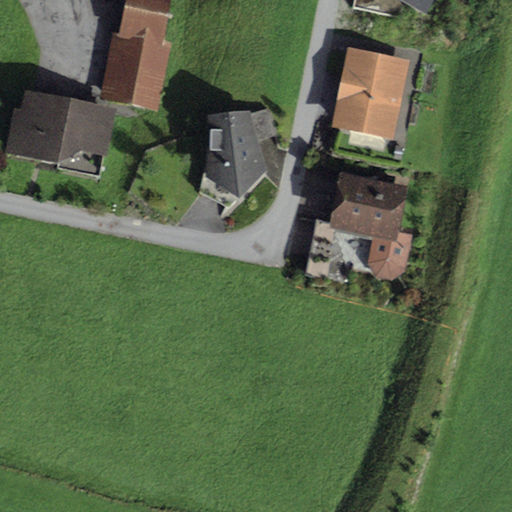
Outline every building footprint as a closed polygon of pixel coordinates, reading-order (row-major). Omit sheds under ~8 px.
[(166,45),(160,43),(169,0),(132,0),(111,99),(154,108),(166,45)] [(354,58),(344,109),(341,121),(352,123),(388,130),(401,68),(354,58)] [(58,168),(98,176),(110,116),(29,100),(25,118),(19,117),(12,152),(59,161),(58,168)] [(341,121),(344,109),(338,113),(337,120),(340,125),(347,127),(352,123),(341,121)] [(254,143),(276,136),(268,110),(247,116),(254,143)] [(226,207),(229,209),(263,173),(254,143),(247,116),(212,120),(211,140),(200,194),(204,196),(208,187),(230,198),(226,207)] [(344,182),(335,226),(373,233),(377,234),(370,264),(378,276),(391,278),(402,271),(409,239),(394,236),(403,193),(391,191),(393,180),(380,178),(378,188),(344,182)] [(226,207),(230,198),(208,187),(204,196),(226,207)] [(333,235),(371,243),(373,233),(335,226),(333,235)]
